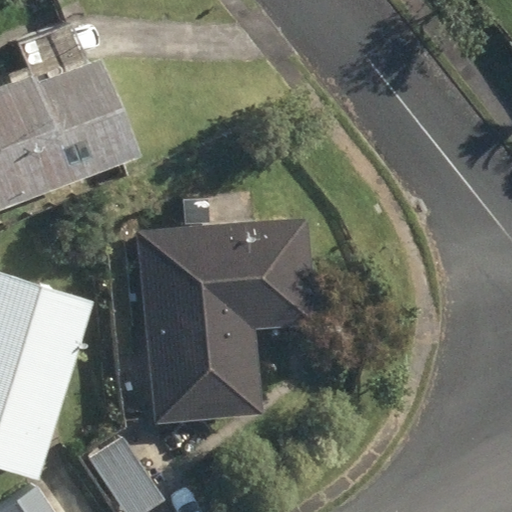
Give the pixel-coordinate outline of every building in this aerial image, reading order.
[(0,91),(0,211),(140,158),(103,61),(39,85),(36,77),(0,91)] [(143,233),(156,424),(265,417),(258,333),(317,328),(309,223),(212,229),(210,196),(181,198),(183,231),(143,233)] [(0,468),(39,480),(94,303),(0,273),(0,468)] [(89,460),(124,511),(148,511),(166,500),(121,437),(89,460)] [(0,510),(0,511),(53,511),(35,486),(0,510)]
